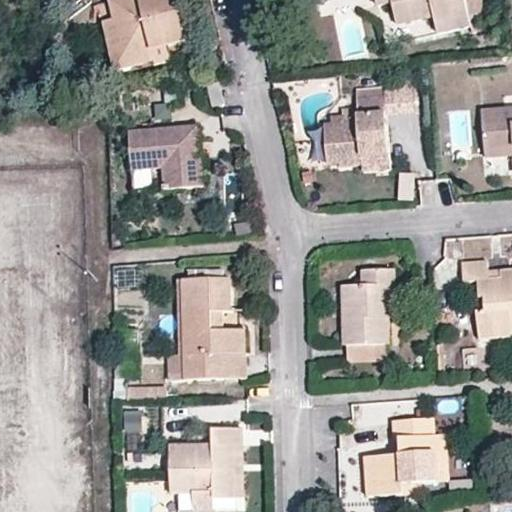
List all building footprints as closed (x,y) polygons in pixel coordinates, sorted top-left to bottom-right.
[(127,53),(169,43),(192,38),(183,0),(115,0),(119,16),(127,53)] [(469,31),(463,0),(374,0),(376,8),(390,5),(395,27),(433,21),(438,37),(469,31)] [(479,0),(463,0),(469,31),(471,37),(486,34),(479,0)] [(172,59),(169,43),(127,53),(119,16),(109,18),(119,66),(155,59),(156,62),(172,59)] [(224,98),(220,83),(209,86),(212,100),(224,98)] [(385,89),(386,92),(387,119),(417,117),(415,87),(385,89)] [(337,117),(340,159),(341,163),(363,161),(363,166),(391,164),(387,119),(386,92),(358,94),(359,103),(342,104),(342,117),(337,117)] [(511,148),(511,108),(482,111),(485,151),(511,148)] [(330,159),(340,159),(337,117),(327,118),(330,159)] [(204,182),(199,122),(131,129),(133,165),(160,164),(163,186),(204,182)] [(511,148),(485,151),(485,160),(511,158),(511,148)] [(488,278),(488,271),(487,260),(462,262),(464,284),(478,283),(479,298),(484,298),(485,312),(477,312),(479,339),(511,336),(511,331),(511,268),(500,270),(500,277),(488,278)] [(348,346),(386,345),(388,345),(387,318),(386,286),(393,286),(392,269),(362,270),(362,285),(344,286),(345,346),(348,346)] [(500,270),(488,271),(488,278),(500,277),(500,270)] [(188,353),(190,378),(226,376),(225,352),(248,351),(247,327),(224,328),(213,328),(213,312),(223,311),(232,309),(232,298),(231,275),(184,279),(188,353)] [(224,328),(223,311),(213,312),(213,328),(224,328)] [(386,362),(386,345),(348,346),(349,363),(386,362)] [(249,375),(248,351),(225,352),(226,376),(249,375)] [(177,379),(190,378),(188,353),(177,354),(177,379)] [(135,388),(136,400),(174,398),(173,386),(135,388)] [(127,430),(142,429),(141,412),(126,414),(127,430)] [(440,478),(438,431),(437,413),(395,415),(397,435),(401,435),(402,449),(368,452),(370,492),(405,490),(406,481),(440,478)] [(215,491),(216,497),(240,496),(237,444),(246,444),(246,425),(215,427),(215,442),(174,443),(175,491),(197,493),(215,491)] [(448,430),(438,431),(440,478),(450,477),(448,430)] [(246,495),(246,444),(237,444),(240,496),(246,495)] [(216,507),(216,497),(215,491),(197,493),(197,509),(216,507)] [(444,505),(444,511),(465,511),(465,500),(444,505)]
